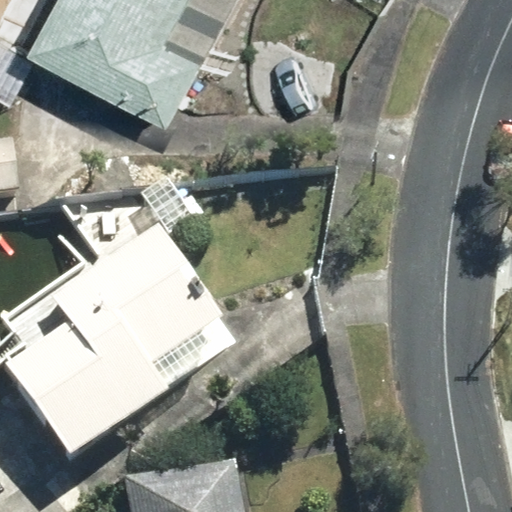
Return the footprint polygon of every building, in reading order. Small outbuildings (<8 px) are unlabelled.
[(255,0),(71,0),(49,39),(187,119),(255,0)] [(0,70),(17,39),(0,29),(0,70)] [(12,144),(0,145),(0,204),(18,202),(12,144)] [(157,396),(234,341),(154,234),(94,277),(88,269),(7,327),(19,343),(2,355),(0,352),(0,381),(67,475),(164,405),(157,396)] [(245,511),(239,472),(123,489),(127,511),(245,511)]
